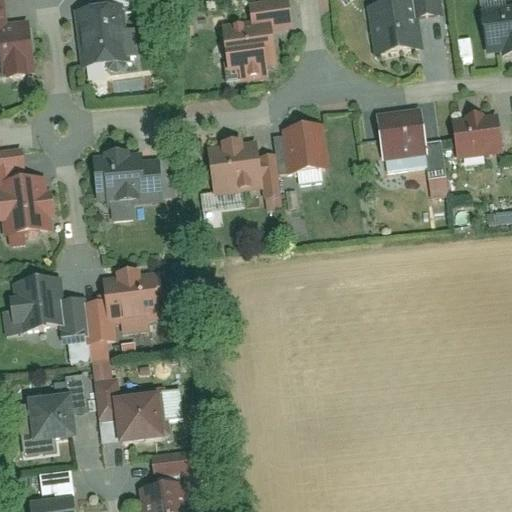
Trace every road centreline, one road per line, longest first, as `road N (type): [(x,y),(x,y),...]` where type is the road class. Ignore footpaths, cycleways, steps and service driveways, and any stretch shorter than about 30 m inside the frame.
road 1 (residential): [(63,125),(274,112),(323,91)]
road 2 (residential): [(323,91),(511,79)]
road 3 (residential): [(86,278),(63,125)]
road 4 (residential): [(63,125),(49,0)]
